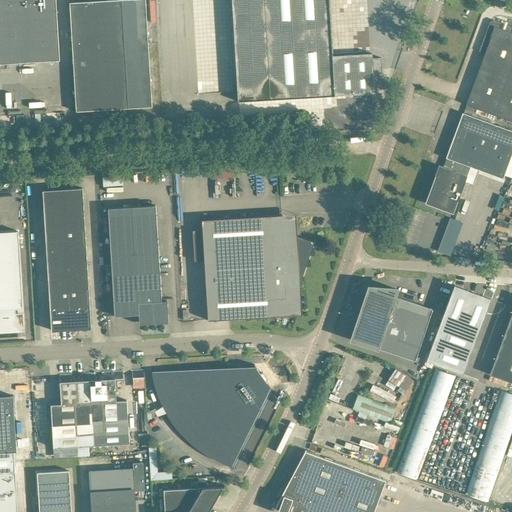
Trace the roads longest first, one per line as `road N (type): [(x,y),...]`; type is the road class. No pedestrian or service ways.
road 1 (track): [(0,164),(323,144),(386,148)]
road 2 (unknown): [(41,353),(32,195),(72,184),(86,188),(94,203),(99,349)]
road 3 (unclassified): [(0,355),(255,340),(315,355)]
road 4 (tertiary): [(348,260),(436,0)]
road 5 (tertiary): [(239,511),(315,355)]
road 6 (unclassified): [(511,273),(348,260)]
